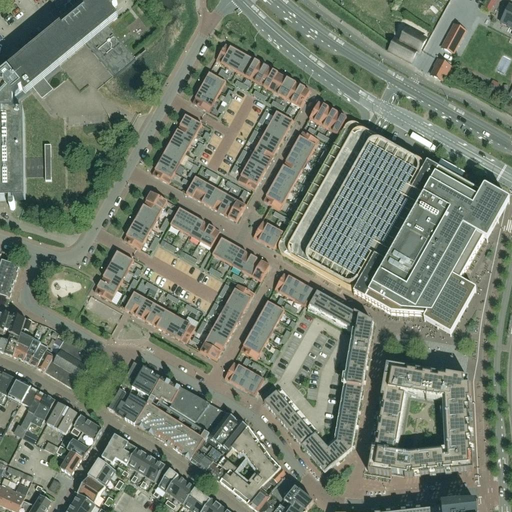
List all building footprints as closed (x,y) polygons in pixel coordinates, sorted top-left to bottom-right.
[(13,99),(22,92),(25,95),(37,86),(38,86),(39,85),(40,85),(40,83),(86,46),(113,78),(114,80),(135,62),(108,28),(118,19),(111,11),(117,6),(117,4),(117,3),(116,2),(114,2),(113,3),(108,7),(102,0),(92,0),(88,4),(84,0),(51,0),(50,1),(66,22),(6,72),(6,73),(0,77),(0,202),(10,202),(10,208),(11,210),(12,210),(13,210),(15,209),(15,207),(15,202),(26,202),(24,114),(14,114),(13,99)] [(511,8),(509,7),(500,24),(511,29),(511,8)] [(455,26),(442,49),(453,55),(465,32),(455,26)] [(417,52),(420,54),(427,40),(407,30),(400,43),(396,41),(396,40),(395,40),(389,53),(411,64),(417,52)] [(216,62),(227,68),(237,52),(234,50),(229,48),(226,46),(216,62)] [(246,57),(237,52),(227,68),(237,74),(246,57)] [(237,74),(246,79),(256,62),(251,60),(247,58),(246,57),(237,74)] [(431,77),(442,83),(450,68),(438,61),(434,68),(435,69),(431,77)] [(246,79),(255,84),(265,68),(256,62),(246,79)] [(255,84),(264,89),(274,73),(272,72),(268,70),(265,68),(255,84)] [(264,89),(273,94),(283,78),(274,73),(264,89)] [(204,84),(221,94),(226,84),(209,75),(209,76),(206,80),(206,81),(204,84)] [(284,78),(283,78),(273,94),(282,99),(292,83),(288,80),(284,78)] [(295,85),(292,83),(282,99),(291,105),(301,88),(300,88),(295,85)] [(215,103),(221,94),(204,84),(203,86),(201,90),(200,91),(199,94),(215,103)] [(303,89),(301,88),(291,105),(301,110),(307,98),(308,97),(309,96),(310,93),(306,91),(303,89)] [(209,114),(215,103),(199,94),(193,105),(209,114)] [(319,126),(328,110),(319,104),(309,121),(319,126)] [(328,131),(337,115),(328,110),(319,126),(328,131)] [(277,114),(271,123),(288,133),(290,129),(292,125),(293,123),(277,114)] [(337,115),(328,131),(337,137),(342,127),(347,120),(337,115)] [(186,117),(180,127),(197,136),(202,126),(186,117)] [(286,137),(288,133),(271,123),(266,133),(283,142),(283,141),(286,137)] [(357,291),(354,296),(365,303),(439,172),(433,169),(427,165),(424,171),(424,169),(423,167),(421,164),(413,159),(414,157),(371,133),(358,126),(356,125),(355,124),(354,124),(353,124),(352,124),(350,125),(349,125),(348,126),(347,127),(346,128),(280,245),(280,246),(279,247),(279,248),(279,249),(279,251),(280,252),(280,254),(281,254),(282,256),(283,256),(284,257),(301,267),(340,289),(341,287),(348,291),(357,291)] [(191,147),(197,136),(180,127),(178,130),(176,133),(174,137),(191,147)] [(277,152),(283,142),(266,133),(261,142),(277,152)] [(297,143),(314,152),(319,142),(303,133),(297,143)] [(174,137),(169,147),(186,156),(191,147),(174,137)] [(212,138),(210,142),(218,146),(220,142),(212,138)] [(271,162),(277,152),(261,142),(255,153),(271,162)] [(314,152),(297,143),(291,153),(308,162),(314,152)] [(169,147),(164,156),(180,165),(186,156),(169,147)] [(266,171),(271,162),(255,153),(250,162),(266,171)] [(308,162),(291,153),(286,163),(302,172),(308,162)] [(175,175),(180,165),(164,156),(162,159),(161,162),(158,165),(175,175)] [(250,162),(244,172),(261,181),(266,171),(250,162)] [(302,172),(286,163),(285,164),(280,173),(297,182),(302,172)] [(169,186),(175,175),(158,165),(152,176),(158,180),(169,186)] [(255,192),(261,181),(244,172),(238,183),(255,192)] [(450,337),(450,338),(451,337),(452,337),(476,294),(476,293),(476,292),(475,292),(461,284),(484,242),(486,243),(487,243),(488,243),(504,215),(509,205),(509,204),(509,203),(486,190),(485,190),(484,190),(484,191),(481,195),(439,172),(365,303),(379,310),(391,317),(425,320),(424,321),(424,322),(424,323),(425,323),(450,337)] [(297,182),(280,173),(275,183),(291,192),(297,182)] [(186,196),(197,202),(206,185),(196,179),(186,196)] [(291,192),(275,183),(269,193),(286,202),(291,192)] [(217,191),(206,185),(197,202),(208,208),(217,191)] [(208,208),(218,213),(227,197),(217,191),(208,208)] [(286,202),(269,193),(263,203),(272,207),(280,212),(286,202)] [(146,202),(163,211),(168,203),(151,194),(146,202)] [(238,203),(227,197),(218,213),(229,219),(238,203)] [(140,213),(157,222),(163,211),(146,202),(140,213)] [(246,207),(238,203),(229,219),(237,224),(240,218),(246,207)] [(171,227),(180,232),(190,216),(180,210),(171,227)] [(157,222),(140,213),(135,222),(152,231),(157,222)] [(180,232),(190,238),(199,221),(190,216),(180,232)] [(190,238),(200,244),(210,227),(199,221),(190,238)] [(146,241),(152,231),(135,222),(130,231),(146,241)] [(253,240),(264,245),(273,229),(263,223),(253,240)] [(220,233),(210,227),(200,244),(211,250),(218,238),(220,233)] [(283,235),(273,229),(264,245),(267,247),(270,249),(274,251),(283,235)] [(140,252),(146,241),(130,231),(128,235),(127,237),(124,242),(126,243),(128,245),(134,248),(140,252)] [(222,262),(232,246),(227,243),(224,241),(222,240),(212,257),(222,262)] [(232,246),(222,262),(232,268),(241,251),(240,251),(237,249),(233,246),(232,246)] [(241,251),(232,268),(242,274),(252,257),(241,251)] [(129,272),(134,262),(130,260),(118,253),(112,263),(129,272)] [(252,257),(242,274),(253,279),(262,263),(252,257)] [(0,274),(17,279),(20,269),(0,262),(0,274)] [(129,272),(112,263),(111,264),(109,269),(107,272),(123,282),(129,272)] [(262,263),(253,279),(261,284),(270,267),(262,263)] [(118,292),(123,282),(107,272),(107,273),(106,274),(103,279),(103,280),(101,282),(101,283),(118,292)] [(17,279),(0,274),(0,285),(13,290),(17,279)] [(285,297),(294,281),(284,275),(275,292),(280,294),(285,297)] [(294,281),(285,297),(295,303),(304,286),(294,281)] [(109,302),(111,303),(118,292),(101,283),(95,294),(101,297),(105,299),(109,302)] [(0,297),(10,300),(13,290),(0,285),(0,297)] [(232,297),(248,306),(254,295),(238,286),(232,297)] [(304,286),(295,303),(305,309),(314,292),(304,286)] [(136,317),(145,300),(134,294),(125,311),(129,313),(132,315),(136,317)] [(322,296),(317,294),(310,307),(318,312),(319,310),(324,313),(323,315),(331,319),(332,317),(337,320),(336,322),(356,334),(352,358),(354,358),(353,364),(351,363),(349,373),(352,373),(351,379),(348,378),(347,388),(349,388),(348,393),(346,393),(344,402),(347,403),(346,408),(343,408),(342,417),(344,418),(343,423),(341,423),(339,432),(342,432),(341,438),(338,437),(337,443),(333,447),(334,449),(330,453),(329,451),(324,455),(321,451),(326,447),(316,436),(315,436),(315,437),(302,448),(303,449),(325,475),(336,465),(344,459),(352,452),(352,449),(367,360),(370,342),(373,325),(343,308),(335,304),(330,301),(322,296)] [(248,306),(232,297),(227,306),(243,316),(248,306)] [(156,306),(145,300),(136,317),(145,322),(146,323),(156,306)] [(263,313),(279,323),(285,313),(268,304),(265,309),(263,313)] [(166,312),(156,306),(146,323),(148,324),(152,326),(153,327),(156,328),(157,329),(166,312)] [(243,316),(227,306),(221,316),(238,325),(243,316)] [(176,317),(166,312),(157,329),(158,329),(162,332),(163,332),(165,334),(166,334),(176,317)] [(15,339),(19,341),(23,330),(26,320),(15,317),(15,318),(1,313),(0,316),(0,340),(2,341),(4,336),(10,337),(15,339)] [(261,317),(257,323),(274,332),(279,323),(263,313),(262,314),(261,317)] [(216,325),(233,334),(238,325),(221,316),(216,325)] [(185,323),(176,317),(166,334),(167,335),(176,339),(185,323)] [(26,320),(23,330),(29,332),(32,323),(26,320)] [(196,329),(185,323),(176,339),(179,341),(183,343),(187,345),(196,329)] [(252,332),(252,333),(268,342),(271,337),(274,332),(257,323),(254,329),(252,331),(252,332)] [(211,334),(227,344),(228,343),(232,335),(233,334),(216,325),(211,334)] [(252,333),(246,343),(263,352),(268,342),(252,333)] [(227,344),(211,334),(205,345),(221,354),(222,353),(223,351),(224,350),(226,346),(227,344)] [(34,342),(34,341),(30,339),(22,335),(20,341),(19,345),(23,347),(18,360),(24,363),(34,342)] [(19,345),(20,341),(19,341),(15,339),(10,337),(9,343),(5,355),(14,358),(18,360),(23,347),(19,345)] [(90,374),(98,360),(66,340),(65,340),(56,355),(45,374),(77,394),(78,394),(86,380),(84,378),(87,373),(90,374)] [(0,353),(5,355),(9,343),(2,341),(0,346),(0,353)] [(41,345),(37,343),(36,343),(34,342),(24,363),(31,367),(41,345)] [(241,352),(257,362),(263,352),(246,343),(241,352)] [(37,370),(48,350),(41,345),(31,367),(37,370)] [(221,355),(221,354),(205,345),(200,353),(211,359),(217,362),(218,360),(221,355)] [(37,370),(44,374),(54,357),(47,353),(37,370)] [(118,394),(107,411),(116,415),(122,405),(125,407),(131,398),(129,397),(138,379),(143,369),(134,364),(123,384),(118,394)] [(225,381),(235,386),(244,370),(234,364),(225,381)] [(469,381),(387,367),(381,400),(380,405),(369,472),(368,474),(391,478),(392,475),(398,476),(405,478),(405,480),(473,473),(469,381)] [(157,389),(162,379),(154,375),(149,372),(143,369),(138,379),(129,397),(131,398),(125,407),(122,405),(116,415),(121,418),(125,421),(129,423),(132,425),(135,427),(137,424),(137,423),(149,406),(147,405),(157,389)] [(254,375),(244,370),(235,386),(245,392),(254,375)] [(0,400),(11,379),(6,376),(4,375),(0,382),(0,400)] [(255,398),(264,381),(254,375),(245,392),(255,398)] [(9,399),(18,382),(11,379),(0,400),(0,405),(1,406),(5,397),(9,399)] [(172,407),(181,390),(162,379),(157,389),(147,405),(149,406),(152,408),(153,404),(155,400),(160,403),(161,401),(172,407)] [(22,405),(31,389),(18,382),(9,399),(22,406),(22,405)] [(31,424),(45,397),(31,389),(22,405),(31,409),(19,431),(26,435),(27,432),(31,424)] [(195,426),(202,417),(210,407),(210,406),(181,390),(172,407),(170,410),(195,426)] [(271,411),(271,412),(283,401),(280,397),(280,396),(278,393),(264,404),(265,405),(271,411)] [(43,426),(56,402),(45,397),(31,424),(41,429),(43,426)] [(277,419),(290,408),(288,405),(287,405),(283,401),(271,412),(277,419)] [(66,437),(78,416),(59,405),(47,426),(66,437)] [(210,438),(211,437),(205,433),(201,439),(152,408),(149,406),(137,423),(137,424),(135,427),(164,443),(179,454),(186,459),(191,463),(197,454),(202,448),(203,448),(207,441),(210,438)] [(217,428),(227,415),(210,406),(210,407),(202,417),(195,426),(195,427),(205,433),(211,437),(214,432),(216,430),(217,428)] [(290,408),(277,419),(278,420),(283,426),(296,416),(292,411),(293,411),(290,408)] [(234,446),(248,429),(227,415),(217,428),(216,430),(211,437),(210,438),(207,441),(203,448),(202,448),(197,454),(203,459),(208,452),(221,463),(224,459),(228,453),(231,450),(234,446)] [(289,433),(290,434),(303,422),(300,419),(300,420),(296,416),(283,426),(284,427),(289,433)] [(74,429),(81,433),(83,434),(77,444),(73,441),(90,452),(103,432),(81,418),(74,429)] [(295,440),(296,441),(308,430),(305,426),(305,425),(303,422),(290,434),(295,440)] [(78,438),(81,433),(74,429),(71,434),(78,438)] [(278,467),(272,461),(249,429),(248,429),(234,446),(231,450),(240,457),(244,454),(261,476),(259,480),(255,477),(249,484),(251,486),(250,489),(234,476),(238,471),(224,459),(221,463),(219,466),(223,469),(229,474),(227,477),(221,485),(248,506),(259,492),(261,489),(263,487),(281,470),(278,467)] [(302,448),(315,437),(315,436),(313,434),(312,435),(308,430),(296,441),(302,448)] [(27,432),(26,435),(23,441),(34,446),(38,438),(27,432)] [(115,437),(111,445),(110,447),(102,459),(113,466),(116,461),(127,468),(138,451),(115,437)] [(90,452),(73,441),(67,451),(84,461),(90,452)] [(58,451),(59,449),(48,444),(45,451),(55,457),(56,455),(58,451)] [(84,462),(84,461),(67,451),(71,454),(61,470),(72,477),(82,461),(84,462)] [(127,468),(136,473),(147,456),(138,451),(127,468)] [(221,463),(208,452),(203,459),(206,461),(199,469),(206,474),(207,474),(213,467),(221,472),(223,469),(219,466),(221,463)] [(199,469),(206,461),(203,459),(197,454),(191,463),(198,469),(199,469)] [(136,473),(146,479),(156,461),(147,456),(136,473)] [(156,461),(146,479),(155,484),(166,467),(156,461)] [(99,462),(94,470),(111,481),(116,472),(99,462)] [(227,477),(221,472),(213,467),(207,474),(220,484),(221,485),(227,477)] [(111,481),(94,470),(89,478),(105,489),(111,481)] [(273,495),(272,494),(270,493),(269,493),(267,492),(272,487),(271,486),(272,485),(274,487),(285,476),(281,470),(263,487),(261,489),(259,492),(248,506),(248,507),(254,511),(260,511),(269,500),(273,495)] [(167,494),(179,478),(171,472),(159,488),(167,494)] [(100,497),(105,489),(89,478),(83,487),(100,497)] [(175,500),(187,484),(179,478),(167,494),(175,500)] [(277,511),(294,491),(289,485),(285,479),(272,494),(273,495),(269,500),(260,511),(277,511)] [(55,495),(61,485),(54,481),(49,491),(55,495)] [(0,507),(9,511),(18,489),(19,486),(10,482),(8,488),(0,505),(0,507)] [(184,507),(196,491),(187,484),(175,500),(184,507)] [(19,511),(21,509),(24,503),(29,490),(19,486),(18,489),(9,511),(11,511),(19,511)] [(100,497),(83,487),(78,495),(96,507),(95,506),(100,497)] [(297,492),(295,490),(277,511),(307,511),(314,505),(300,493),(299,494),(297,492)] [(190,511),(191,511),(203,497),(196,491),(184,507),(190,511)] [(92,511),(96,507),(78,495),(77,495),(79,496),(73,505),(83,511),(92,511)] [(47,511),(52,504),(41,497),(35,508),(24,503),(21,509),(19,511),(47,511)] [(203,511),(212,501),(211,502),(203,497),(191,511),(203,511)] [(217,511),(221,508),(212,501),(203,511),(217,511)]
